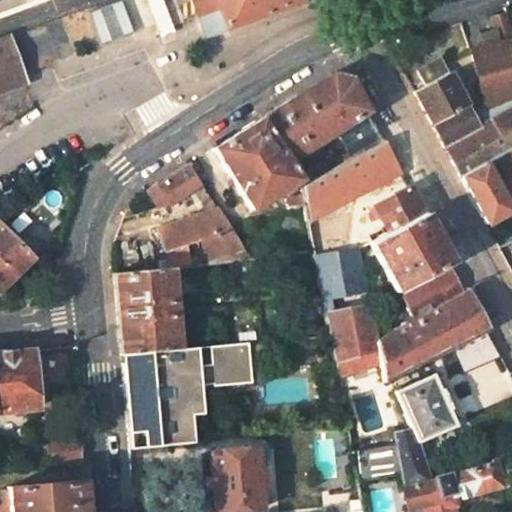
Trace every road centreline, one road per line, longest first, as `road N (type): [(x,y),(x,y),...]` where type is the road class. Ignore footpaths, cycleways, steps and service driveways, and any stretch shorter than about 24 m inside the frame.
road 1 (unclassified): [(356,32),(295,56),(110,177),(87,235),(90,310)]
road 2 (unclassified): [(511,314),(356,32)]
road 3 (unclassified): [(90,310),(103,511)]
